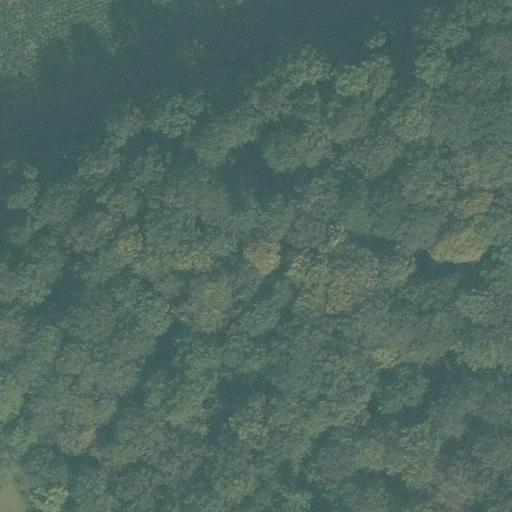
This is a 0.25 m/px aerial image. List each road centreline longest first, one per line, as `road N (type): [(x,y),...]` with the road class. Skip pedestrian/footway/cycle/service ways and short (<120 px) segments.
road 1 (unclassified): [(225,379),(511,369)]
road 2 (unclassified): [(225,379),(161,366),(0,307)]
road 3 (unclassified): [(195,511),(225,379)]
